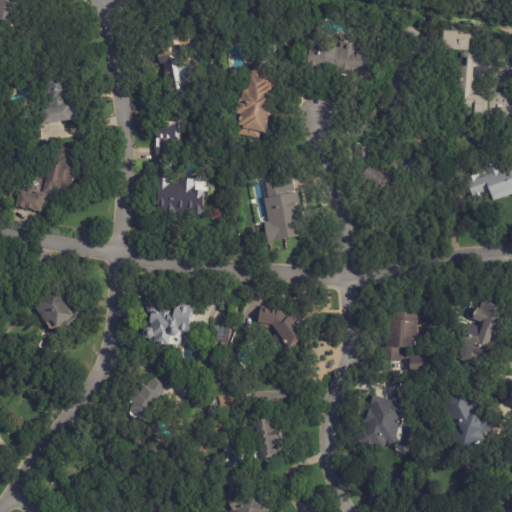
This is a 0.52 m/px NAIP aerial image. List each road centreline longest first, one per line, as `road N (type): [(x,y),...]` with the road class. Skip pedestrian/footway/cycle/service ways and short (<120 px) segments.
road 1 (residential): [(0,508),(93,374),(113,329),(121,122),(104,0)]
road 2 (residential): [(511,250),(349,273),(118,251),(0,226)]
road 3 (residential): [(350,511),(327,451),(345,363),(349,273),(317,118)]
